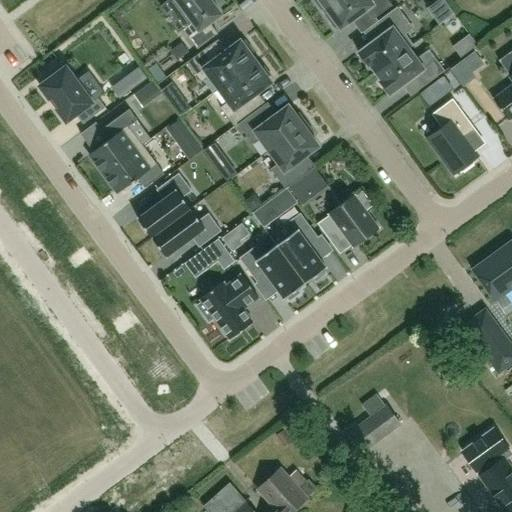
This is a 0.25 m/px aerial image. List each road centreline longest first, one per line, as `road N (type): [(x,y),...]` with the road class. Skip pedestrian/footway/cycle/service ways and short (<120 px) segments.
road 1 (residential): [(221,393),(0,94)]
road 2 (residential): [(440,230),(271,0)]
road 3 (residential): [(440,230),(221,393)]
road 4 (residential): [(161,439),(0,223)]
road 5 (residential): [(64,511),(161,439)]
